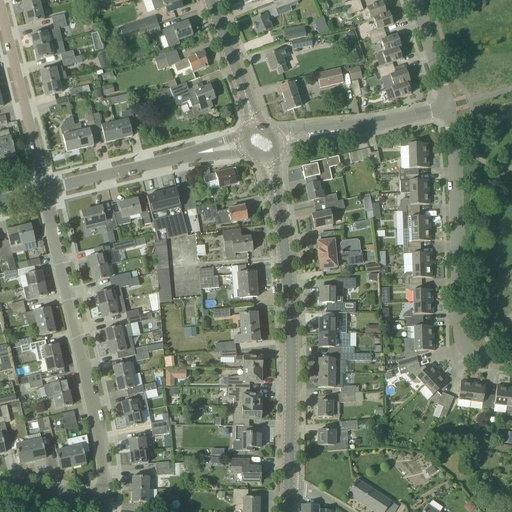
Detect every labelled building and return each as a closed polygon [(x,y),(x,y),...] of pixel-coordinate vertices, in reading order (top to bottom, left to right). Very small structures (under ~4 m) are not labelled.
[(21,0),(24,12),(41,8),(39,0),(21,0)] [(179,0),(149,0),(154,11),(163,8),(166,14),(182,8),(179,0)] [(256,33),(257,35),(271,29),(268,20),(278,17),(275,10),(299,1),(298,0),(281,0),(274,3),(273,3),(273,5),(257,12),(258,12),(260,17),(251,20),(254,28),(254,29),(255,33),(256,33)] [(354,0),(344,4),(346,10),(361,4),(359,0),(354,0)] [(366,8),(370,20),(373,19),(385,14),(381,3),(366,8)] [(363,10),(361,4),(346,10),(348,15),(363,10)] [(41,8),(24,12),(27,24),(44,20),(41,8)] [(388,13),(385,14),(373,19),(376,30),(368,33),(370,39),(385,34),(383,28),(392,25),(388,13)] [(63,15),(51,18),(52,24),(65,21),(63,15)] [(143,20),(146,28),(157,24),(155,16),(143,20)] [(65,21),(52,24),(54,30),(59,29),(66,27),(65,21)] [(168,44),(183,39),(192,36),(187,22),(171,27),(172,28),(163,31),(168,44)] [(122,36),(137,31),(134,23),(119,28),(122,36)] [(160,32),(157,24),(146,28),(138,30),(141,39),(160,32)] [(54,30),(30,36),(33,48),(50,44),(62,41),(59,29),(54,30)] [(304,29),(284,33),(286,41),(305,37),(304,29)] [(347,45),(356,42),(352,31),(343,34),(347,45)] [(89,34),(93,51),(101,49),(97,32),(89,34)] [(381,42),(384,52),(384,53),(397,48),(400,47),(396,36),(387,39),(385,34),(370,39),(372,45),(381,42)] [(290,42),(292,50),(311,46),(310,38),(290,42)] [(53,56),(50,44),(33,48),(36,60),(53,56)] [(385,65),(378,67),(376,68),(378,73),(394,68),(392,63),(401,60),(397,48),(384,53),(384,52),(381,53),(385,65)] [(279,74),(286,71),(282,59),(288,56),(286,49),(265,57),(271,71),(277,68),(279,74)] [(362,60),(359,49),(350,52),(354,63),(362,60)] [(60,54),(62,60),(74,57),(72,51),(60,54)] [(173,64),(177,72),(190,67),(192,73),(207,67),(205,61),(207,61),(203,52),(173,64)] [(96,56),(100,69),(109,67),(105,53),(96,56)] [(164,55),(156,57),(154,58),(155,62),(157,70),(168,67),(164,55)] [(74,57),(62,60),(63,66),(63,67),(75,64),(74,57)] [(348,69),(348,72),(351,81),(362,78),(359,66),(348,69)] [(42,84),(58,81),(56,74),(62,72),(61,67),(39,72),(42,84)] [(389,76),(393,87),(406,83),(409,82),(405,70),(396,74),(394,68),(378,73),(380,79),(389,76)] [(316,74),(317,79),(319,89),(343,83),(340,69),(316,74)] [(45,97),(62,93),(67,92),(64,79),(58,81),(42,84),(45,97)] [(355,98),(361,96),(357,81),(351,82),(355,98)] [(287,111),(292,110),(300,107),(295,90),(298,89),(296,82),(277,88),(279,95),(282,94),(285,104),(282,105),(285,112),(287,111)] [(189,100),(192,108),(199,105),(201,111),(209,108),(207,102),(214,99),(209,87),(202,89),(201,85),(192,88),(193,89),(187,91),(184,83),(169,89),(156,94),(159,102),(172,97),(176,106),(189,100)] [(406,83),(393,87),(384,90),(388,102),(410,94),(406,83)] [(101,87),(103,96),(114,94),(112,85),(101,87)] [(81,87),(69,91),(70,97),(83,94),(81,87)] [(55,101),(56,107),(60,106),(69,104),(67,98),(55,101)] [(60,106),(56,107),(48,109),(50,115),(62,112),(60,106)] [(139,109),(132,111),(135,124),(138,123),(137,119),(141,119),(139,109)] [(122,121),(114,123),(118,140),(132,137),(131,132),(136,131),(131,110),(122,113),(122,121)] [(74,125),(80,149),(93,146),(91,135),(96,134),(93,121),(91,115),(85,116),(87,122),(88,129),(81,131),(80,124),(74,125)] [(74,125),(72,119),(66,120),(68,127),(60,129),(62,136),(66,153),(80,149),(74,125)] [(101,126),(99,119),(93,121),(96,134),(102,132),(105,143),(118,140),(114,123),(101,126)] [(11,144),(10,138),(8,130),(0,132),(0,152),(2,160),(14,157),(12,147),(13,147),(12,144),(11,144)] [(400,147),(408,147),(408,157),(428,156),(427,144),(416,144),(416,140),(407,140),(400,142),(400,147)] [(369,149),(361,151),(349,153),(351,163),(371,159),(370,154),(369,149)] [(380,163),(378,152),(370,154),(371,159),(372,165),(380,163)] [(408,169),(400,169),(399,169),(399,175),(418,175),(417,169),(428,168),(428,156),(408,157),(408,169)] [(315,165),(310,166),(301,168),(300,169),(301,173),(302,173),(304,179),(305,179),(306,186),(318,183),(331,180),(331,179),(328,180),(325,169),(340,166),(338,157),(313,162),(313,163),(314,162),(315,165)] [(216,173),(210,175),(208,168),(202,169),(204,176),(203,177),(204,183),(206,182),(217,180),(218,187),(219,188),(236,183),(235,178),(237,177),(235,169),(216,174),(216,173)] [(418,175),(399,175),(400,194),(409,194),(409,193),(429,193),(428,180),(418,181),(418,175)] [(318,183),(306,186),(305,186),(309,202),(323,199),(324,204),(337,201),(335,194),(324,197),(322,191),(320,192),(318,183)] [(191,187),(176,190),(182,212),(196,209),(191,187)] [(182,212),(176,190),(175,189),(146,197),(155,234),(153,235),(154,243),(165,240),(187,235),(181,212),(182,212)] [(429,205),(429,193),(409,193),(409,194),(409,199),(402,199),(399,202),(400,208),(397,208),(397,212),(402,212),(419,211),(419,205),(429,205)] [(113,214),(116,227),(129,223),(128,218),(139,215),(142,226),(150,224),(145,200),(137,202),(136,199),(135,200),(135,198),(131,198),(124,200),(125,200),(126,202),(118,204),(120,213),(113,214)] [(342,200),(337,202),(337,201),(324,204),(326,212),(311,215),(312,221),(311,221),(312,227),(313,226),(313,229),(332,225),(330,219),(338,217),(340,215),(339,210),(344,209),(342,200)] [(379,213),(378,203),(371,204),(372,211),(372,213),(379,213)] [(215,205),(209,206),(202,208),(196,209),(198,215),(204,214),(206,219),(217,217),(216,214),(215,205)] [(224,212),(222,213),(223,218),(225,225),(247,220),(244,206),(223,211),(224,212)] [(113,214),(103,217),(101,208),(82,212),(84,224),(81,224),(83,231),(104,226),(106,232),(117,230),(116,227),(113,214)] [(402,212),(402,230),(430,229),(429,217),(419,217),(419,211),(402,212)] [(31,225),(18,228),(24,251),(36,248),(31,225)] [(24,251),(18,228),(6,231),(12,254),(24,251)] [(403,248),(407,248),(420,248),(420,242),(430,242),(430,229),(402,230),(403,248)] [(221,232),(223,240),(225,259),(233,258),(232,254),(252,252),(250,237),(241,238),(240,230),(221,232)] [(317,250),(318,256),(360,251),(359,242),(356,240),(341,241),(339,244),(340,246),(334,247),(333,233),(320,234),(320,242),(316,242),(316,244),(315,246),(315,249),(317,250)] [(95,256),(87,257),(87,258),(88,262),(86,262),(87,269),(88,269),(90,269),(90,270),(106,266),(115,264),(112,251),(135,246),(133,240),(131,241),(94,249),(95,256)] [(168,272),(166,245),(165,240),(154,243),(158,302),(171,300),(168,272)] [(411,254),(411,266),(431,266),(431,254),(420,254),(420,248),(407,248),(407,255),(411,254)] [(360,251),(318,256),(318,262),(317,263),(317,266),(319,268),(319,270),(337,268),(336,261),(347,260),(347,266),(362,265),(361,251),(360,252),(360,251)] [(5,257),(9,273),(15,271),(12,256),(5,257)] [(39,259),(29,261),(26,262),(27,268),(40,265),(39,259)] [(365,265),(366,274),(380,272),(379,263),(365,265)] [(106,266),(90,270),(90,271),(88,271),(89,278),(92,278),(93,282),(109,278),(106,266)] [(254,273),(245,274),(244,266),(236,267),(237,275),(239,299),(256,297),(254,273)] [(401,285),(408,285),(421,285),(421,279),(431,278),(431,266),(411,266),(411,273),(406,273),(403,276),(403,280),(401,281),(401,285)] [(200,289),(218,288),(217,276),(213,276),(213,269),(199,270),(200,289)] [(15,271),(9,273),(3,274),(4,278),(5,280),(17,277),(16,271),(15,271)] [(44,284),(41,271),(25,275),(28,288),(44,284)] [(129,273),(117,276),(118,282),(130,279),(129,273)] [(130,279),(118,282),(119,289),(132,286),(132,285),(130,280),(130,279)] [(336,281),(336,288),(319,288),(319,303),(326,303),(326,311),(342,311),(342,289),(355,289),(355,281),(336,281)] [(47,296),(44,284),(28,288),(23,289),(26,301),(47,296)] [(408,285),(408,290),(408,291),(412,291),(412,303),(432,303),(432,290),(421,291),(421,285),(408,285)] [(98,305),(98,306),(115,303),(112,290),(95,294),(97,299),(95,300),(96,306),(98,305)] [(12,311),(24,308),(23,301),(10,304),(12,311)] [(97,314),(100,313),(101,319),(117,315),(115,303),(98,306),(98,307),(96,308),(97,314)] [(432,303),(412,303),(413,310),(412,310),(410,311),(409,311),(408,311),(406,312),(405,313),(404,313),(403,314),(403,315),(402,317),(401,318),(404,318),(404,321),(422,321),(422,315),(432,315),(432,303)] [(25,314),(25,313),(24,308),(12,311),(13,315),(13,317),(24,314),(25,314)] [(25,314),(24,314),(27,326),(36,324),(52,320),(50,308),(25,313),(25,314)] [(229,309),(213,311),(214,318),(230,317),(229,309)] [(126,319),(139,316),(138,310),(125,313),(126,319)] [(241,329),(257,327),(256,313),(239,315),(241,329)] [(318,334),(346,334),(346,313),(333,313),(333,319),(319,319),(318,334)] [(139,316),(126,319),(128,325),(140,322),(139,316)] [(52,320),(36,324),(39,337),(55,333),(52,320)] [(406,328),(407,340),(433,339),(433,327),(422,327),(422,321),(404,321),(404,328),(406,328)] [(107,343),(123,339),(120,327),(104,330),(107,343)] [(195,327),(185,328),(185,338),(196,337),(195,327)] [(241,329),(241,336),(233,337),(234,344),(259,341),(257,327),(241,329)] [(328,354),(340,354),(353,354),(353,347),(349,347),(349,334),(346,334),(318,334),(318,348),(328,348),(328,354)] [(29,345),(32,344),(31,338),(18,341),(19,345),(15,346),(15,348),(29,345)] [(107,343),(110,355),(126,351),(123,339),(107,343)] [(407,359),(403,360),(403,359),(396,361),(398,368),(405,366),(417,362),(416,357),(422,355),(421,352),(433,351),(433,339),(407,340),(406,340),(407,359)] [(30,351),(35,350),(46,347),(45,341),(32,344),(29,345),(30,351)] [(232,351),(231,343),(215,344),(216,352),(219,352),(232,351)] [(38,362),(44,361),(61,357),(58,344),(46,347),(35,350),(38,362)] [(133,349),(135,356),(147,353),(146,346),(133,349)] [(236,356),(235,350),(232,351),(219,352),(220,358),(233,359),(233,361),(242,363),(242,369),(263,370),(263,361),(261,361),(261,357),(236,356)] [(0,360),(3,371),(11,369),(7,351),(0,352),(0,360)] [(147,353),(135,356),(136,362),(149,359),(147,353)] [(318,374),(342,374),(343,374),(343,364),(344,363),(344,361),(364,361),(364,354),(353,354),(340,354),(340,360),(318,360),(318,374)] [(164,366),(173,366),(172,356),(163,356),(164,366)] [(61,357),(44,361),(47,373),(64,369),(61,357)] [(424,367),(419,368),(417,362),(405,366),(407,372),(409,375),(407,377),(413,383),(418,384),(420,382),(424,387),(438,374),(430,364),(426,368),(424,367)] [(115,379),(131,376),(129,363),(112,367),(115,379)] [(263,379),(263,370),(242,369),(242,376),(227,378),(226,387),(249,388),(249,382),(261,383),(261,379),(263,379)] [(173,379),(179,379),(185,379),(185,371),(179,371),(164,371),(165,387),(173,387),(173,379)] [(390,373),(383,375),(384,375),(385,381),(390,380),(392,379),(390,373)] [(27,377),(28,383),(41,380),(39,374),(27,377)] [(340,394),(343,394),(354,393),(353,386),(342,388),(342,374),(318,374),(318,388),(333,388),(340,388),(340,394)] [(447,383),(438,374),(424,387),(432,396),(447,383)] [(131,376),(115,379),(118,392),(134,388),(131,376)] [(42,387),(41,380),(28,383),(30,390),(42,387)] [(50,385),(53,397),(69,393),(66,381),(50,385)] [(470,402),(472,383),(460,381),(458,400),(470,402)] [(143,392),(156,389),(154,383),(142,386),(143,392)] [(482,403),(481,407),(488,408),(489,395),(483,394),(485,384),(472,383),(470,402),(482,403)] [(489,395),(488,408),(494,409),(494,405),(506,407),(509,387),(496,386),(495,396),(489,395)] [(249,395),(249,388),(226,387),(226,398),(233,399),(233,407),(262,408),(262,399),(260,399),(261,395),(249,395)] [(146,399),(157,397),(156,389),(143,392),(145,398),(146,399)] [(72,406),(69,393),(53,397),(55,410),(72,406)] [(354,393),(343,394),(340,394),(338,395),(339,404),(354,402),(354,393)] [(437,405),(443,408),(448,395),(442,393),(437,405)] [(0,396),(0,404),(15,401),(14,394),(0,396)] [(448,395),(443,408),(441,411),(440,415),(445,417),(453,398),(448,395)] [(123,416),(140,412),(137,400),(121,404),(123,416)] [(331,418),(332,402),(318,402),(318,417),(331,418)] [(6,405),(0,407),(4,424),(10,422),(6,405)] [(262,417),(262,408),(233,407),(232,427),(249,427),(249,426),(248,426),(248,420),(260,420),(260,416),(262,417)] [(73,411),(64,414),(61,414),(62,420),(75,417),(73,411)] [(123,416),(126,428),(142,424),(140,412),(123,416)] [(150,424),(151,430),(164,428),(168,428),(169,427),(169,421),(167,414),(162,415),(163,422),(150,424)] [(51,430),(48,417),(42,419),(45,431),(51,430)] [(65,433),(68,432),(77,430),(75,417),(62,420),(65,433)] [(45,431),(42,419),(36,420),(39,433),(45,431)] [(338,423),(339,431),(357,430),(356,421),(338,423)] [(218,426),(218,437),(230,437),(230,426),(218,426)] [(249,427),(232,427),(232,441),(233,441),(233,451),(241,451),(248,451),(248,454),(254,454),(254,448),(260,448),(260,435),(251,435),(251,433),(248,433),(248,427),(249,427)] [(164,428),(151,430),(152,436),(165,434),(164,428)] [(334,437),(334,431),(317,431),(317,446),(327,446),(327,452),(347,450),(346,442),(338,442),(338,437),(334,437)] [(511,433),(505,432),(503,443),(511,444),(511,433)] [(129,453),(146,451),(144,438),(128,440),(129,453)] [(77,439),(67,441),(68,449),(72,467),(85,465),(84,461),(83,455),(84,455),(83,454),(89,452),(89,453),(87,442),(80,443),(77,439)] [(28,443),(32,462),(45,459),(43,450),(44,449),(43,446),(42,446),(41,440),(28,443)] [(32,462),(28,443),(15,446),(17,452),(16,452),(17,455),(18,455),(20,465),(32,462)] [(58,461),(60,470),(72,467),(68,449),(56,452),(57,457),(56,457),(57,461),(58,461)] [(146,451),(129,453),(131,465),(147,463),(146,451)] [(236,483),(241,483),(259,483),(259,467),(248,467),(248,460),(230,460),(230,475),(236,475),(236,483)] [(424,471),(429,477),(436,472),(432,466),(424,471)] [(131,490),(148,490),(148,477),(131,477),(131,490)] [(393,511),(397,507),(356,480),(347,494),(373,511),(393,511)] [(131,490),(131,503),(148,503),(148,490),(131,490)] [(242,511),(258,511),(259,499),(247,499),(248,490),(233,490),(233,504),(242,505),(242,511)] [(431,502),(428,507),(427,506),(423,511),(439,511),(441,509),(441,507),(433,502),(431,502)]
